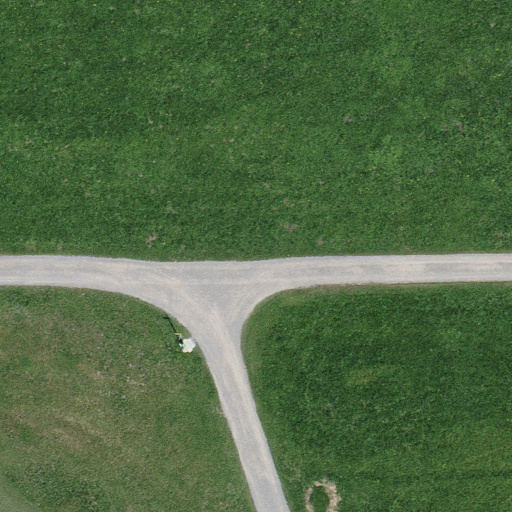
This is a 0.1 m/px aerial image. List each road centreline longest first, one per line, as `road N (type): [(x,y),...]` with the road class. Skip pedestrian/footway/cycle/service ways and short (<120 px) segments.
road 1 (track): [(511,279),(202,288)]
road 2 (track): [(276,511),(202,288)]
road 3 (track): [(202,288),(0,285)]
